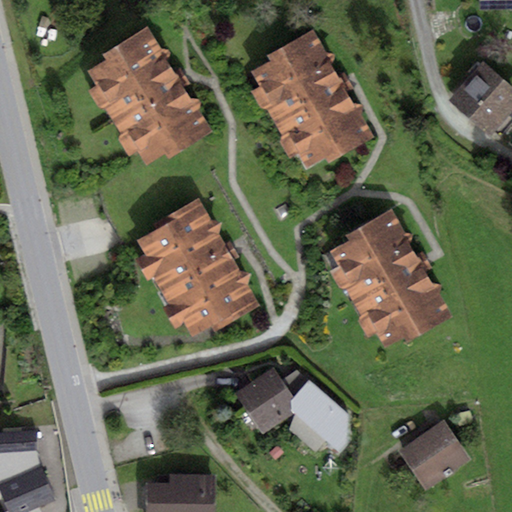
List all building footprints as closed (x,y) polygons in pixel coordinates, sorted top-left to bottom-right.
[(511,0),(479,0),(479,10),(511,9),(511,0)] [(105,59),(85,71),(94,85),(87,89),(99,110),(107,105),(122,131),(119,139),(129,155),(136,151),(146,167),(166,154),(170,158),(213,131),(199,109),(200,100),(192,98),(184,87),(190,82),(185,75),(179,67),(175,70),(166,58),(169,50),(161,50),(147,27),(102,54),(105,59)] [(269,61),(251,71),(259,86),(250,91),(260,109),(268,105),(284,133),(280,143),(289,159),(299,153),(307,166),(325,156),(329,162),(373,137),(360,115),(362,105),(353,104),(346,92),(353,88),(349,81),(343,72),(338,75),(331,64),(335,54),(325,53),(313,30),(266,55),(269,61)] [(511,86),(485,61),(451,98),(491,135),(511,111),(511,86)] [(162,226),(137,240),(145,255),(138,259),(148,278),(156,274),(174,306),(169,309),(177,322),(185,317),(193,332),(210,322),(215,331),(259,306),(246,284),(249,275),(239,271),(232,261),(240,256),(234,247),(229,239),(224,243),(218,234),(221,223),(210,220),(198,198),(159,220),(162,226)] [(346,240),(326,250),(335,266),(328,270),(340,292),(346,289),(361,315),(359,321),(367,337),(376,332),(384,346),(405,334),(409,340),(452,316),(439,292),(440,284),(434,284),(424,269),(430,265),(426,259),(421,251),(417,254),(409,242),(411,234),(404,233),(390,208),(342,234),(346,240)] [(271,366),(234,393),(263,432),(292,411),(300,405),(295,397),(271,366)] [(309,380),(295,397),(300,405),(292,411),(296,416),(289,429),(317,453),(326,441),(337,453),(345,444),(347,414),(309,380)] [(444,420),(399,451),(426,491),(471,460),(444,420)] [(37,430),(0,430),(0,494),(9,511),(20,511),(39,504),(55,499),(40,466),(37,452),(37,430)] [(170,483),(146,483),(145,511),(214,511),(215,474),(170,474),(170,483)]
